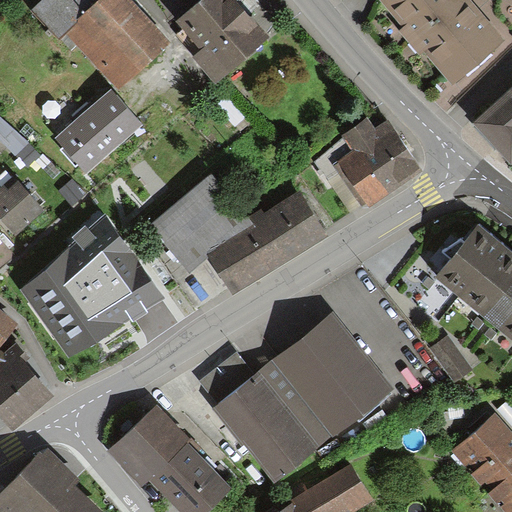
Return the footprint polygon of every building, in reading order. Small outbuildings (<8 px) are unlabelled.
[(115,94),(166,49),(122,0),(40,0),(29,11),(60,45),(67,39),(115,94)] [(231,0),(202,0),(173,28),(225,84),(270,42),(257,29),(269,18),(251,0),(236,0),(234,3),(231,0)] [(465,0),(377,0),(401,30),(398,33),(420,61),(426,56),(453,91),(505,50),(465,0)] [(56,142),(87,176),(142,128),(111,93),(56,142)] [(511,94),(475,128),(511,168),(511,166),(511,94)] [(3,119),(19,134),(34,117),(18,103),(3,119)] [(0,119),(0,140),(17,157),(30,143),(19,134),(3,119),(2,118),(0,119)] [(356,155),(337,167),(345,179),(366,212),(424,176),(404,144),(391,125),(375,136),(367,124),(345,138),(356,155)] [(17,157),(30,169),(41,157),(30,143),(17,157)] [(11,175),(0,184),(0,221),(14,237),(43,212),(11,175)] [(191,277),(210,263),(232,299),(326,241),(305,207),(297,193),(249,223),(213,177),(150,225),(191,277)] [(74,179),(60,191),(73,206),(87,194),(74,179)] [(432,265),(477,303),(511,260),(511,237),(478,210),(432,265)] [(76,242),(21,289),(69,357),(130,319),(133,322),(148,313),(147,309),(165,298),(105,214),(88,229),(85,225),(71,237),(76,242)] [(511,260),(477,303),(491,314),(511,288),(511,260)] [(511,288),(491,314),(511,332),(511,288)] [(0,345),(17,324),(0,310),(0,345)] [(333,312),(259,370),(318,445),(392,389),(333,312)] [(448,333),(430,345),(453,378),(471,366),(448,333)] [(1,350),(0,350),(0,415),(14,431),(54,395),(25,363),(30,358),(17,343),(5,354),(1,350)] [(273,481),(318,445),(259,370),(252,375),(238,357),(203,384),(218,404),(214,407),(273,481)] [(194,438),(160,402),(108,451),(142,487),(152,477),(173,500),(184,511),(201,511),(230,485),(189,442),(194,438)] [(511,511),(511,423),(497,406),(451,448),(509,511),(511,511)] [(42,453),(0,494),(0,511),(99,511),(73,485),(80,479),(52,451),(45,457),(42,453)] [(349,462),(269,511),(354,511),(350,506),(369,493),(349,462)]
